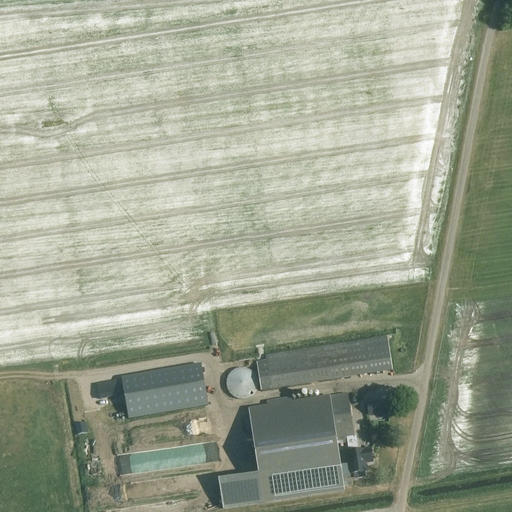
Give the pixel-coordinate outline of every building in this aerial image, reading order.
[(257,363),(261,392),(393,371),(387,338),(266,357),(266,361),(257,363)] [(208,406),(201,365),(122,379),(129,420),(208,406)] [(226,383),(226,385),(226,386),(227,388),(227,389),(228,391),(228,392),(229,393),(231,395),(232,396),(233,397),(234,398),(235,399),(237,400),(238,400),(240,400),(242,400),(243,400),(245,400),(247,400),(248,399),(250,398),(251,398),(252,397),(253,396),(254,395),(255,393),(256,392),(257,391),(257,389),(258,387),(258,386),(258,385),(258,383),(258,382),(257,380),(257,379),(256,377),(256,376),(255,375),(254,374),(253,373),(252,372),(251,371),(249,370),(247,369),(246,369),(244,369),(242,369),(239,369),(238,369),(236,370),(235,370),(234,371),(232,372),(231,373),(230,375),(229,376),(228,378),(227,380),(227,381),(226,383)] [(121,390),(99,394),(100,400),(122,396),(121,390)] [(256,456),(337,444),(347,442),(349,455),(347,455),(348,463),(349,469),(350,477),(367,474),(366,465),(373,464),(371,451),(356,453),(348,395),(276,406),(249,410),(256,456)] [(361,434),(360,442),(367,443),(368,435),(361,434)] [(340,464),(337,444),(256,456),(260,481),(221,487),(224,510),(344,491),(341,470),(340,464)] [(111,468),(90,470),(91,479),(112,476),(111,468)] [(161,485),(138,486),(138,494),(161,493),(161,485)]
